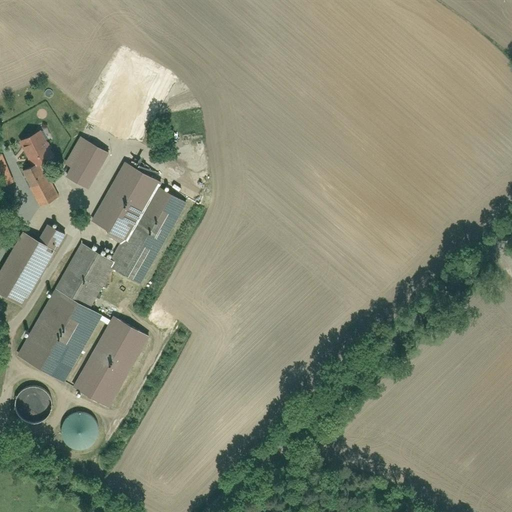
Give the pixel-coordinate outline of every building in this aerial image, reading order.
[(49,154),(35,126),(14,137),(26,161),(17,166),(36,203),(53,194),(35,162),(49,154)] [(106,150),(76,135),(57,173),(87,188),(106,150)] [(0,187),(10,184),(0,160),(0,187)] [(182,201),(125,169),(94,222),(121,237),(109,259),(81,243),(15,358),(110,412),(154,336),(88,298),(107,265),(135,282),(182,201)] [(0,290),(17,301),(59,230),(46,222),(35,240),(19,230),(0,262),(0,290)] [(15,406),(17,411),(21,416),(26,419),(32,421),(37,420),(43,418),(48,414),(51,409),(52,403),(51,396),(48,391),(44,387),(38,384),(31,384),(25,386),(21,389),(17,394),(15,400),(15,406)] [(61,431),(63,436),(67,441),(72,444),(77,446),(83,446),(89,444),(94,439),(97,434),(98,428),(97,422),(94,416),(89,412),(84,409),(77,409),(71,411),(66,414),(63,419),(61,425),(61,431)]
